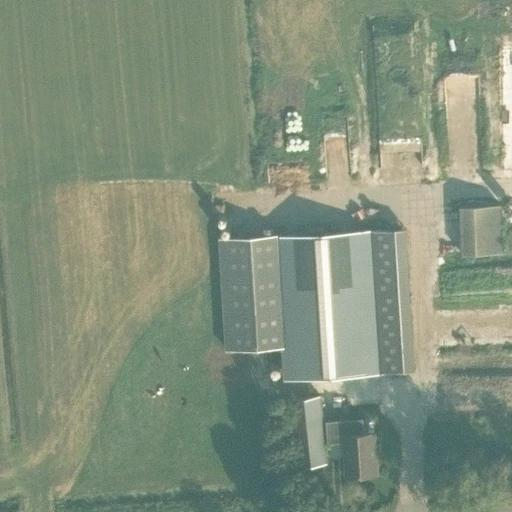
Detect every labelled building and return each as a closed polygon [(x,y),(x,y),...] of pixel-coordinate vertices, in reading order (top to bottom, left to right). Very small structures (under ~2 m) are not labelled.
[(415,143),(407,25),(374,27),(380,109),(388,108),(389,130),(384,130),(385,145),(415,143)] [(347,154),(328,154),(329,185),(348,185),(347,154)] [(501,253),(499,205),(460,207),(462,254),(501,253)] [(405,228),(219,240),(226,350),(281,346),(283,380),(388,373),(388,372),(414,371),(405,228)] [(511,287),(511,269),(449,275),(451,293),(511,287)] [(511,304),(447,307),(448,341),(511,338),(511,304)] [(327,463),(320,395),(290,398),(297,467),(327,463)] [(364,433),(363,419),(326,421),(327,443),(344,442),(346,476),(377,474),(374,433),(364,433)]
